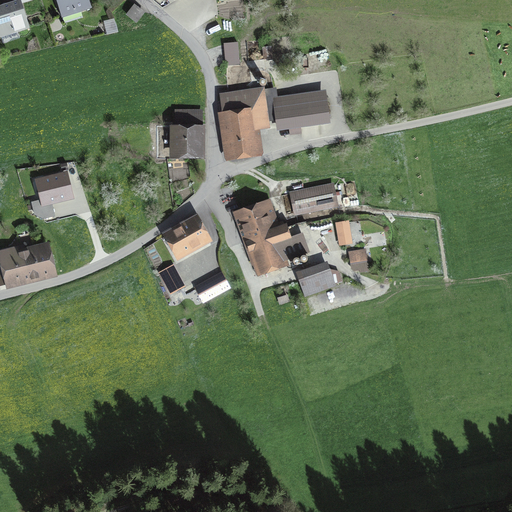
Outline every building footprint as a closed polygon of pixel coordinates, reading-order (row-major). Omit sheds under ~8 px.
[(56,0),(62,17),(91,8),(88,0),(56,0)] [(0,36),(29,28),(20,1),(0,7),(0,36)] [(127,14),(136,22),(144,13),(135,5),(127,14)] [(237,43),(224,44),(226,65),(239,64),(237,43)] [(221,96),(229,156),(257,152),(254,131),(257,131),(256,123),(266,122),(262,90),(221,96)] [(325,97),(275,104),(278,128),(328,121),(325,97)] [(176,124),(199,124),(201,124),(201,113),(193,113),(193,111),(176,111),(176,124)] [(199,124),(176,124),(176,153),(197,153),(198,153),(199,124)] [(66,175),(40,181),(44,199),(45,203),(52,201),(71,196),(66,175)] [(296,214),(336,206),(331,185),(292,193),(296,214)] [(55,216),(52,201),(45,203),(44,199),(31,202),(34,215),(43,219),(55,216)] [(311,237),(306,222),(285,228),(283,221),(277,223),(270,204),(240,215),(261,274),(287,265),(285,260),(308,252),(306,246),(311,237)] [(350,218),(336,219),(338,244),(352,242),(350,218)] [(196,219),(168,234),(180,255),(208,239),(196,219)] [(213,219),(205,222),(213,241),(221,238),(213,219)] [(360,221),(351,223),(354,241),(363,240),(360,221)] [(0,259),(0,285),(52,272),(46,248),(24,253),(23,246),(0,252),(2,259),(0,259)] [(367,258),(366,258),(365,250),(350,252),(353,270),(359,269),(360,272),(369,271),(367,258)] [(300,279),(305,295),(342,282),(338,272),(329,269),(300,279)] [(221,274),(197,288),(204,301),(228,287),(221,274)] [(166,281),(172,292),(182,286),(177,275),(166,281)] [(347,302),(368,300),(366,288),(345,291),(347,302)]
